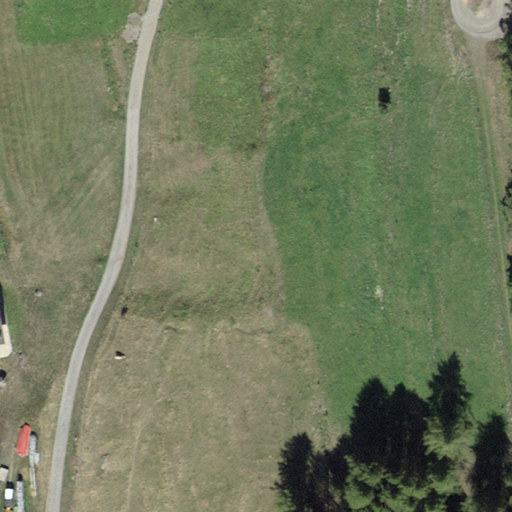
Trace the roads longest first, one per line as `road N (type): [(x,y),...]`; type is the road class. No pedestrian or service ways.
road 1 (track): [(56,511),(68,395),(127,216),(137,81),(155,0)]
road 2 (track): [(511,256),(489,28)]
